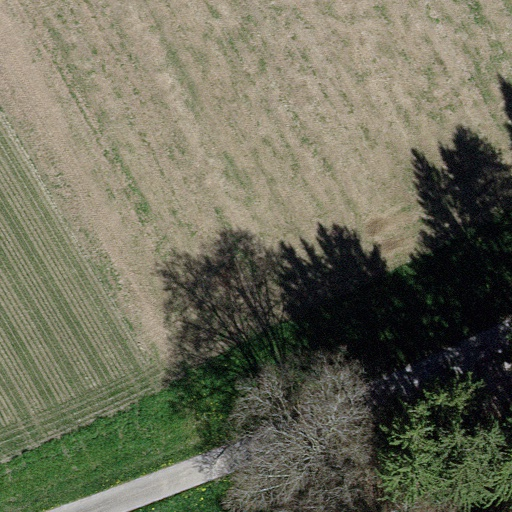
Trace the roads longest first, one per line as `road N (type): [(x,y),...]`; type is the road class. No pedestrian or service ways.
road 1 (track): [(422,372),(276,439),(81,511)]
road 2 (track): [(276,439),(384,500),(511,511)]
